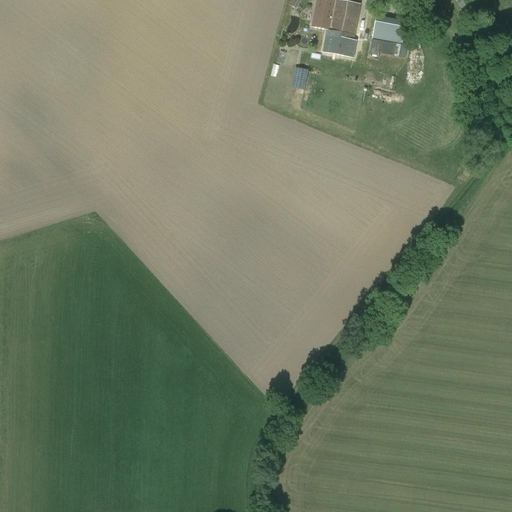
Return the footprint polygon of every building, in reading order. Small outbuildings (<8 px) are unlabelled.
[(291,0),(289,4),(297,9),(302,0),(291,0)] [(317,0),(312,27),(327,30),(330,31),(336,0),(335,0),(317,0)] [(330,31),(327,30),(323,52),(353,58),(357,39),(354,38),(361,5),(336,0),(330,31)] [(377,16),(372,38),(402,44),(407,22),(377,16)] [(291,88),(305,91),(309,70),(295,68),(291,88)]
